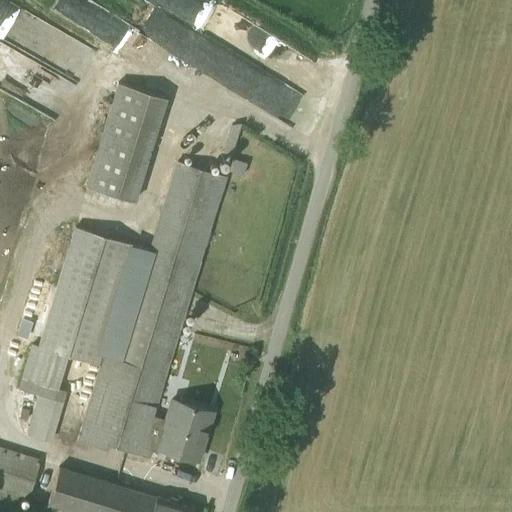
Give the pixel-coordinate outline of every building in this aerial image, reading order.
[(11,0),(0,0),(0,84),(55,114),(93,43),(11,0)] [(203,31),(222,2),(218,0),(152,0),(170,11),(154,38),(170,48),(177,36),(181,39),(184,35),(174,28),(181,17),(203,31)] [(166,98),(116,84),(85,185),(134,200),(166,98)] [(108,444),(138,453),(151,414),(223,173),(173,158),(148,249),(71,226),(35,345),(30,343),(16,387),(38,394),(26,434),(50,442),(65,390),(57,388),(67,354),(98,363),(75,439),(106,449),(108,444)] [(162,417),(151,414),(138,453),(148,455),(150,449),(156,451),(157,447),(196,459),(211,411),(168,398),(162,417)] [(0,487),(26,495),(37,459),(14,452),(0,447),(0,487)] [(187,511),(189,506),(58,466),(46,503),(75,511),(187,511)]
